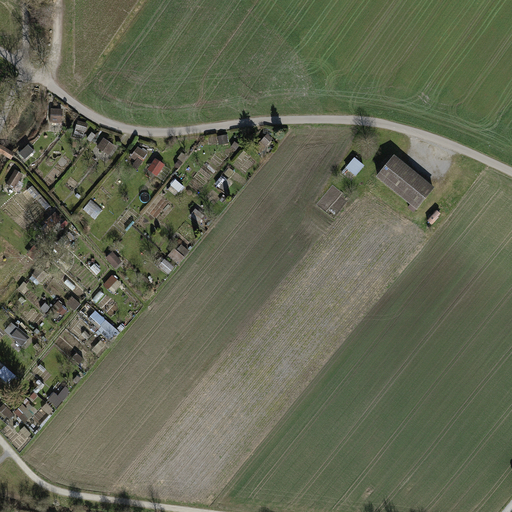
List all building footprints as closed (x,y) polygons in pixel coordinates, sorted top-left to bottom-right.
[(75,134),(84,137),(89,124),(80,121),(75,134)] [(105,138),(98,147),(110,156),(117,146),(105,138)] [(131,164),(142,168),(149,150),(138,146),(131,164)] [(435,188),(395,156),(377,179),(418,210),(435,188)] [(154,158),(149,172),(161,176),(166,162),(154,158)] [(365,167),(355,158),(342,173),(352,181),(365,167)] [(91,202),(86,209),(97,217),(102,210),(91,202)] [(96,313),(93,317),(104,324),(100,330),(114,339),(120,328),(96,313)] [(6,331),(23,346),(30,338),(13,323),(6,331)] [(2,366),(0,370),(0,377),(9,383),(15,374),(2,366)]
